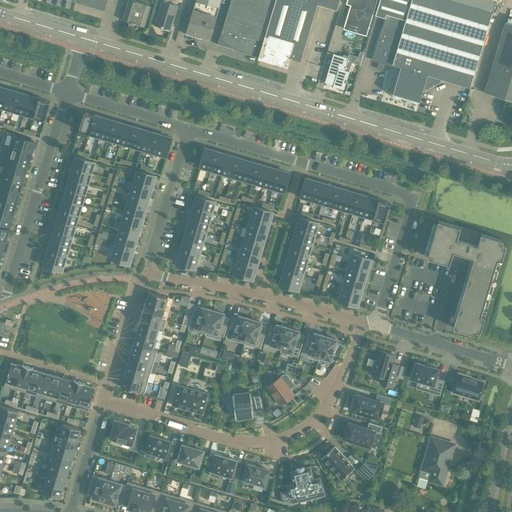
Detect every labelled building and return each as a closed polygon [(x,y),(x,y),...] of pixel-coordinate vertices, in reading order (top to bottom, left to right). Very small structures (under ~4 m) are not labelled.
[(105,9),(107,0),(73,0),(105,9)] [(144,27),(150,6),(130,0),(129,0),(123,20),(131,23),(130,27),(135,28),(136,24),(144,27)] [(195,0),(186,33),(195,36),(194,39),(199,48),(206,50),(210,38),(221,0),(195,0)] [(257,55),(273,0),(231,0),(218,44),(257,55)] [(337,9),(339,0),(275,0),(258,58),(288,67),(291,58),(301,61),(318,3),(337,9)] [(366,35),(376,0),(347,0),(347,3),(351,4),(343,28),(366,35)] [(392,66),(411,0),(380,0),(376,15),(385,18),(373,60),(392,66)] [(493,12),(452,0),(411,0),(393,64),(401,67),(392,97),(419,105),(424,89),(432,83),(433,84),(442,78),(470,87),(493,12)] [(452,0),(493,12),(496,0),(452,0)] [(170,29),(177,5),(162,1),(155,24),(170,29)] [(511,99),(511,23),(506,21),(484,91),(511,99)] [(347,79),(349,71),(344,70),(348,58),(333,54),(326,78),(335,81),(333,86),(344,89),(346,82),(347,80),(347,79)] [(0,86),(0,107),(3,108),(8,89),(0,86)] [(13,111),(19,93),(8,89),(3,108),(13,111)] [(24,114),(29,96),(19,93),(13,111),(24,114)] [(34,117),(39,99),(29,96),(24,114),(34,117)] [(39,99),(34,117),(45,120),(50,102),(39,99)] [(84,112),(78,133),(88,136),(93,122),(95,115),(84,112)] [(95,115),(93,122),(88,136),(99,139),(103,123),(105,118),(95,115)] [(99,139),(109,142),(114,125),(115,121),(105,118),(103,123),(99,139)] [(126,124),(115,121),(114,125),(109,142),(120,145),(125,126),(126,124)] [(131,146),(136,128),(126,124),(125,126),(120,145),(121,143),(131,146)] [(131,146),(141,149),(147,131),(136,128),(131,146)] [(147,131),(141,149),(152,152),(157,134),(147,131)] [(152,152),(162,155),(168,137),(157,134),(152,152)] [(9,146),(31,153),(34,142),(34,141),(33,142),(17,137),(17,136),(16,136),(12,135),(9,146)] [(28,163),(31,153),(9,146),(6,157),(28,163)] [(206,148),(199,169),(210,172),(216,151),(206,148)] [(221,175),(227,155),(216,151),(210,172),(221,175)] [(237,158),(227,155),(221,175),(231,178),(237,158)] [(25,173),(28,163),(6,157),(3,167),(25,173)] [(76,157),(72,168),(91,173),(94,162),(76,157)] [(241,182),(248,161),(237,158),(231,178),(241,182)] [(253,182),(258,164),(248,161),(241,182),(242,182),(243,179),(253,182)] [(263,185),(269,167),(258,164),(253,182),(263,185)] [(22,184),(25,173),(3,167),(3,168),(6,169),(3,178),(22,184)] [(273,189),(279,170),(269,167),(263,185),(273,189)] [(69,178),(88,184),(91,173),(72,168),(69,178)] [(279,170),(273,189),(284,192),(289,173),(279,170)] [(134,181),(152,187),(155,176),(137,171),(134,181)] [(22,184),(3,178),(0,189),(19,194),(22,184)] [(66,189),(85,194),(88,184),(69,178),(66,189)] [(301,196),(311,200),(317,181),(306,178),(301,196)] [(149,197),(152,187),(134,181),(131,192),(149,197)] [(327,184),(317,181),(311,200),(322,203),(327,184)] [(322,203),(332,206),(338,188),(327,184),(322,203)] [(348,191),(338,188),(332,206),(342,209),(341,211),(342,211),(348,191)] [(0,199),(16,205),(19,194),(0,189),(0,199)] [(63,199),(82,205),(85,194),(66,189),(63,199)] [(342,211),(352,215),(359,194),(348,191),(342,211)] [(127,202),(146,208),(149,197),(131,192),(127,202)] [(352,215),(363,218),(369,197),(359,194),(352,215)] [(212,212),(215,201),(196,196),(193,207),(212,212)] [(369,197),(363,218),(373,221),(380,200),(369,197)] [(0,199),(0,211),(13,215),(16,205),(0,199)] [(79,215),(82,205),(63,199),(60,209),(79,215)] [(373,221),(384,224),(390,203),(380,200),(373,221)] [(124,213),(143,218),(146,208),(127,202),(124,213)] [(212,212),(193,207),(190,217),(209,223),(212,212)] [(269,223),(273,212),(254,207),(251,217),(269,223)] [(57,220),(75,225),(79,215),(60,209),(57,220)] [(13,215),(0,211),(0,223),(8,226),(9,226),(13,215)] [(121,223),(140,229),(143,218),(124,213),(121,223)] [(209,223),(190,217),(187,228),(206,233),(209,223)] [(248,228),(266,233),(269,223),(251,217),(248,228)] [(296,228),(315,234),(318,223),(300,217),(296,228)] [(54,230),(72,236),(75,225),(57,220),(54,230)] [(453,328),(475,334),(476,331),(480,332),(481,331),(480,330),(480,331),(476,330),(481,316),(484,317),(485,318),(485,316),(484,316),(481,315),(485,301),(488,303),(489,303),(489,302),(485,301),(489,287),(493,288),(493,289),(494,288),(493,287),(493,288),(489,287),(493,273),(497,274),(498,273),(497,273),(493,272),(498,258),(501,259),(501,260),(502,260),(502,259),(501,259),(498,258),(502,244),(505,245),(505,246),(506,246),(506,244),(502,243),(503,240),(439,220),(437,224),(433,223),(424,253),(429,254),(428,257),(450,264),(451,260),(460,262),(462,254),(474,257),(456,318),(453,328)] [(118,234),(137,239),(140,229),(121,223),(118,234)] [(0,239),(5,241),(8,230),(7,230),(0,227),(0,239)] [(202,244),(206,233),(187,228),(184,238),(202,244)] [(248,228),(245,238),(263,244),(266,233),(248,228)] [(293,239),(312,244),(315,234),(296,228),(293,239)] [(51,241),(69,246),(72,236),(54,230),(51,241)] [(115,244),(134,250),(137,239),(118,234),(115,244)] [(184,238),(181,248),(199,254),(202,244),(184,238)] [(260,254),(263,244),(245,238),(242,249),(260,254)] [(293,239),(290,249),(309,254),(312,244),(293,239)] [(69,246),(51,241),(48,251),(66,257),(69,246)] [(112,255),(130,260),(134,250),(115,244),(112,255)] [(199,254),(181,248),(178,259),(196,265),(199,254)] [(239,259),(257,265),(260,254),(242,249),(239,259)] [(287,259),(306,265),(309,254),(290,249),(287,259)] [(48,251),(44,262),(63,267),(66,257),(48,251)] [(353,254),(349,265),(368,270),(371,260),(353,254)] [(84,255),(83,261),(90,263),(92,257),(84,255)] [(235,270),(254,275),(257,265),(239,259),(235,270)] [(284,270),(302,275),(306,265),(287,259),(284,270)] [(365,281),(368,270),(349,265),(346,275),(365,281)] [(299,286),(302,275),(284,270),(281,280),(299,286)] [(343,286),(362,291),(365,281),(346,275),(343,286)] [(358,302),(362,291),(343,286),(340,297),(358,302)] [(145,303),(164,309),(168,298),(152,293),(149,292),(148,295),(146,303),(145,302),(145,303)] [(142,313),(166,320),(161,318),(164,309),(145,303),(142,313)] [(192,317),(194,308),(195,305),(189,303),(185,315),(192,317)] [(194,308),(192,317),(188,329),(206,334),(213,310),(202,307),(201,310),(194,308)] [(213,310),(206,334),(206,335),(207,331),(224,336),(229,319),(223,317),(224,314),(213,310)] [(166,320),(142,313),(138,323),(163,331),(166,320)] [(243,343),(250,319),(239,316),(238,319),(232,317),(226,338),(243,343)] [(250,319),(243,343),(261,348),(267,327),(261,325),(262,322),(250,319)] [(163,331),(138,323),(138,324),(139,324),(137,334),(155,340),(158,330),(163,331)] [(276,327),(270,326),(264,343),(281,348),(280,352),(281,352),(288,328),(277,324),(276,327)] [(299,331),(288,328),(281,352),(298,357),(304,336),(298,334),(299,331)] [(318,360),(326,336),(314,333),(313,336),(307,334),(301,355),(318,360)] [(133,344),(157,351),(152,350),(155,340),(137,334),(133,344)] [(326,336),(318,360),(319,360),(320,357),(336,362),(345,345),(336,343),(337,340),(326,336)] [(133,344),(130,355),(154,362),(157,351),(133,344)] [(378,350),(371,374),(381,377),(380,383),(393,387),(399,365),(393,363),(395,355),(378,350)] [(184,351),(180,365),(187,367),(191,354),(184,351)] [(130,355),(127,365),(151,372),(154,362),(130,355)] [(416,362),(411,378),(431,384),(429,392),(440,395),(444,381),(436,379),(439,369),(416,362)] [(4,386),(15,389),(22,365),(22,366),(11,363),(4,386)] [(15,389),(26,392),(33,368),(22,365),(15,389)] [(127,365),(124,375),(147,382),(151,372),(127,365)] [(26,392),(36,395),(43,372),(33,369),(33,368),(26,392)] [(36,395),(46,399),(53,375),(43,372),(36,395)] [(284,374),(267,387),(281,405),(294,395),(289,389),(294,385),(286,375),(284,374)] [(453,392),(464,396),(479,400),(484,382),(458,374),(453,392)] [(46,399),(57,402),(64,378),(53,375),(46,399)] [(124,375),(121,386),(144,393),(147,382),(124,375)] [(74,381),(64,378),(57,402),(58,397),(68,400),(74,380),(74,381)] [(85,383),(74,380),(68,400),(78,403),(77,408),(85,383)] [(77,408),(88,411),(95,388),(85,385),(85,384),(85,383),(77,408)] [(208,394),(178,385),(172,405),(202,414),(208,394)] [(263,410),(260,394),(251,395),(251,392),(233,394),(236,418),(254,416),(253,411),(263,410)] [(357,395),(353,410),(379,418),(383,403),(389,405),(391,398),(377,394),(375,400),(357,395)] [(0,406),(0,416),(16,422),(19,411),(0,405),(0,406)] [(0,416),(0,428),(13,432),(16,422),(0,416)] [(116,420),(110,438),(132,445),(131,450),(136,451),(140,438),(135,436),(137,428),(129,426),(129,424),(116,420)] [(344,438),(370,447),(374,432),(380,434),(382,427),(369,422),(367,429),(349,423),(344,438)] [(62,424),(59,434),(78,439),(81,429),(62,424)] [(0,439),(10,442),(13,432),(0,428),(0,439)] [(53,442),(53,443),(75,449),(78,439),(59,434),(56,443),(53,442)] [(155,454),(166,457),(171,440),(150,434),(145,451),(147,451),(145,456),(154,458),(155,454)] [(432,437),(423,468),(420,477),(442,484),(448,467),(446,466),(453,444),(432,437)] [(0,450),(7,453),(10,442),(0,439),(0,450)] [(50,452),(72,459),(75,449),(53,443),(50,452)] [(182,444),(178,460),(199,467),(204,450),(182,444)] [(341,480),(354,468),(334,446),(321,458),(341,480)] [(51,463),(69,469),(72,459),(50,452),(50,453),(53,454),(51,463)] [(215,454),(210,470),(212,471),(211,475),(219,478),(220,474),(231,477),(230,480),(236,482),(240,469),(235,467),(237,460),(215,454)] [(66,479),(69,469),(51,463),(48,473),(66,479)] [(170,464),(164,463),(161,472),(167,474),(170,464)] [(269,491),(273,477),(267,476),(269,470),(262,468),(262,467),(255,466),(248,464),(247,465),(246,465),(243,472),(245,472),(243,479),(245,480),(245,482),(253,485),(254,482),(264,485),(263,489),(269,491)] [(364,464),(357,471),(368,480),(374,473),(364,464)] [(291,471),(294,484),(288,485),(287,485),(287,486),(289,491),(282,493),(281,493),(281,494),(283,502),(283,503),(284,503),(284,502),(291,501),(291,502),(292,503),(293,503),(292,503),(323,495),(324,495),(324,494),(320,478),(320,477),(319,477),(313,479),(310,467),(310,466),(309,466),(304,467),(304,466),(296,468),(297,469),(292,470),(291,470),(291,471)] [(63,488),(66,479),(48,473),(45,483),(63,488)] [(104,501),(110,481),(93,475),(88,493),(94,495),(93,498),(104,501)] [(192,475),(190,481),(200,484),(201,478),(192,475)] [(110,481),(104,501),(115,505),(116,502),(122,503),(128,482),(127,486),(110,481)] [(128,482),(122,503),(128,505),(127,508),(138,511),(145,487),(128,482)] [(63,488),(45,483),(42,493),(60,499),(63,488)] [(151,511),(156,511),(162,492),(145,487),(138,511),(140,511),(150,511),(151,511)] [(162,492),(156,511),(174,511),(179,497),(162,492)] [(193,511),(196,502),(179,497),(174,511),(193,511)] [(196,502),(193,511),(211,511),(213,508),(196,502)]
